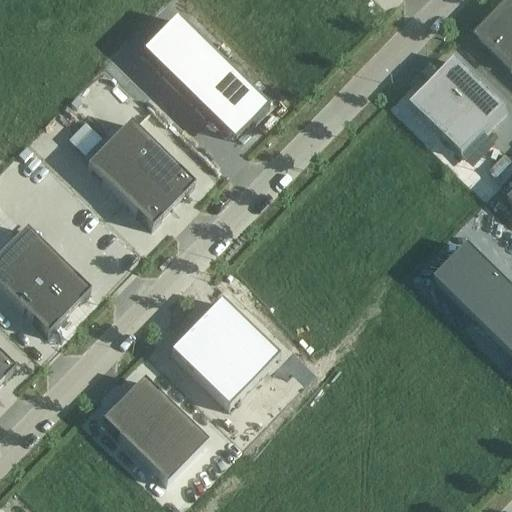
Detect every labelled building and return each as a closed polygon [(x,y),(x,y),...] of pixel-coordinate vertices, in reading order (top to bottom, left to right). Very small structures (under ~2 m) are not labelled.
[(13,0),(0,0),(0,8),(22,29),(0,51),(0,73),(41,113),(84,67),(13,0)] [(13,0),(84,67),(128,22),(104,0),(49,0),(44,6),(36,0),(13,0)] [(104,0),(128,22),(148,0),(104,0)] [(273,0),(243,0),(222,22),(280,79),(296,62),(307,73),(328,53),(273,0)] [(348,0),(273,0),(328,53),(348,32),(336,21),(353,4),(348,0)] [(478,42),(511,74),(511,7),(478,42)] [(269,114),(176,23),(141,59),(224,140),(226,138),(234,145),(249,129),(251,131),(269,114)] [(456,66),(412,111),(462,160),(506,116),(456,66)] [(0,155),(41,113),(0,73),(0,155)] [(130,127),(88,171),(150,233),(193,189),(130,127)] [(389,135),(355,169),(413,224),(446,190),(389,135)] [(25,235),(0,260),(0,295),(46,341),(90,297),(25,235)] [(434,286),(475,326),(510,291),(468,250),(434,286)] [(475,326),(511,362),(511,292),(510,291),(475,326)] [(220,307),(194,333),(253,390),(278,364),(220,307)] [(194,333),(169,359),(227,416),(253,390),(194,333)] [(0,361),(0,388),(13,375),(0,361)] [(143,386),(101,428),(165,491),(207,448),(143,386)] [(70,511),(127,511),(72,458),(44,486),(70,511)]
